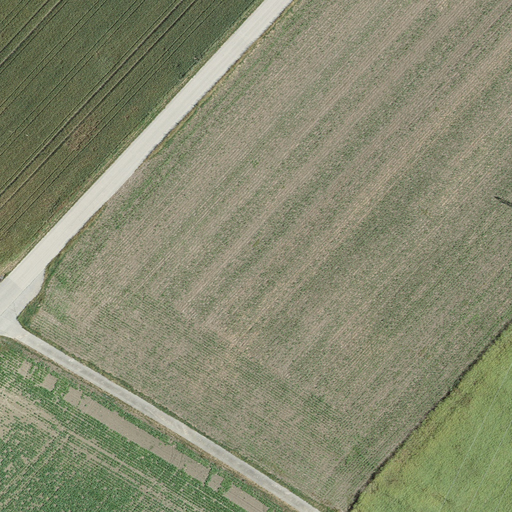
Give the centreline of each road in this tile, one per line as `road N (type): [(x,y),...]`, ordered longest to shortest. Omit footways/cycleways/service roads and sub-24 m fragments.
road 1 (track): [(279,0),(0,304)]
road 2 (track): [(0,319),(308,511)]
